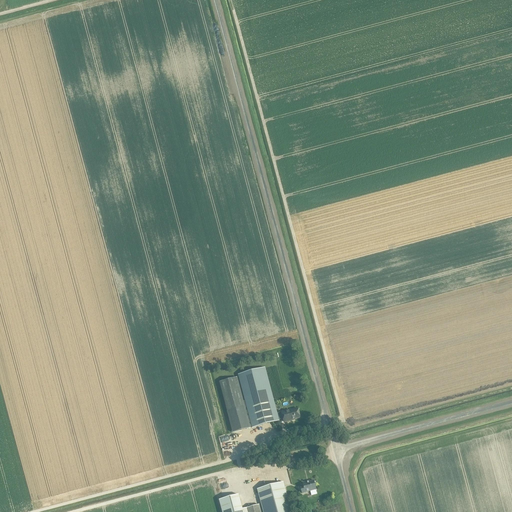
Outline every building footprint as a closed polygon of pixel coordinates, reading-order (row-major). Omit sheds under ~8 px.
[(279,421),(278,420),(277,413),(276,413),(265,368),(239,375),(245,401),(243,401),(237,377),(219,382),(233,432),(251,428),(251,427),(252,427),(252,428),(279,421)] [(285,411),(277,413),(278,420),(286,418),(287,422),(293,420),(300,418),(297,409),(290,411),(290,409),(285,411)] [(316,489),(314,481),(310,482),(307,482),(307,481),(303,483),(303,484),(300,485),(302,494),(306,493),(306,492),(316,489)] [(263,511),(291,511),(283,482),(257,489),(263,511)] [(222,511),(243,511),(239,495),(219,500),(222,511)]
